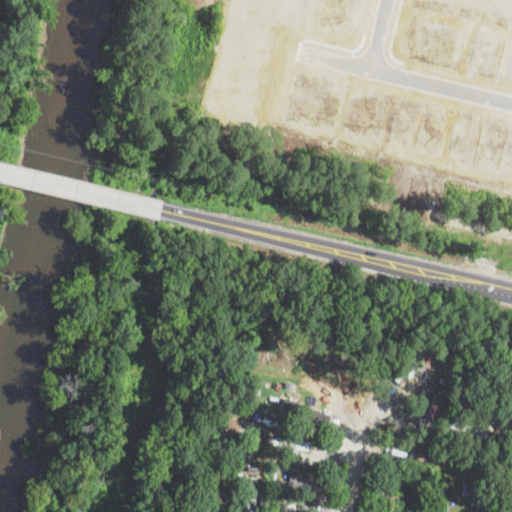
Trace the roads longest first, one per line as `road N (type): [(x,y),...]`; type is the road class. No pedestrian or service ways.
road 1 (primary): [(511,292),(160,210)]
road 2 (residential): [(511,104),(312,55)]
road 3 (primary): [(160,210),(0,171)]
